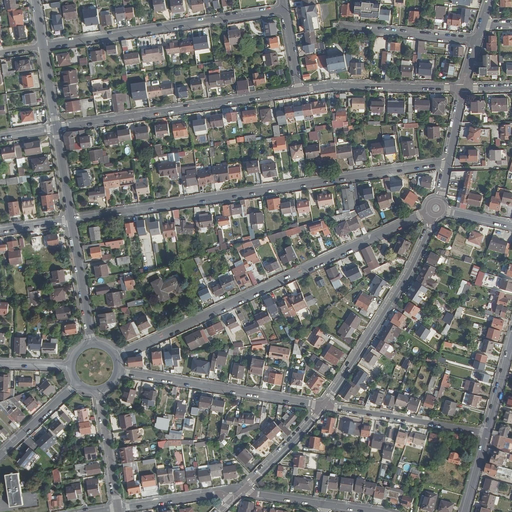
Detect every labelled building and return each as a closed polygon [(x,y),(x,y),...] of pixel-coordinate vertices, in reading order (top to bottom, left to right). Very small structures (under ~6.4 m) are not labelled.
[(17,4),(15,0),(5,0),(7,10),(10,10),(19,8),(20,8),(19,4),(17,4)] [(166,10),(164,0),(152,0),(155,12),(166,10)] [(184,12),(181,0),(175,0),(170,1),(172,13),(184,12)] [(204,8),(203,0),(195,0),(191,1),(193,11),(205,10),(204,8)] [(212,2),(212,0),(203,0),(204,8),(209,8),(208,2),(212,2)] [(380,10),(381,4),(356,1),(356,5),(354,14),(361,15),(361,17),(373,19),(373,16),(379,17),(380,10)] [(388,11),(389,2),(381,1),(381,4),(380,10),(388,11)] [(354,14),(356,5),(349,4),(348,6),(343,5),(342,15),(354,16),(354,14)] [(78,18),(76,5),(64,7),(66,21),(78,18)] [(321,30),(316,5),(307,7),(296,9),(298,19),(301,19),(303,27),(299,27),(301,34),(305,33),(315,31),(321,30)] [(441,17),(441,12),(444,12),(445,8),(442,8),(442,7),(439,6),(437,6),(436,6),(435,17),(441,17)] [(21,19),(24,19),(23,11),(20,11),(19,8),(10,10),(13,27),(14,27),(22,26),(21,19)] [(124,9),(124,8),(115,10),(117,22),(121,21),(121,20),(126,19),(124,9)] [(135,18),(133,8),(124,9),(126,19),(126,20),(130,20),(130,19),(135,18)] [(468,23),(469,13),(470,13),(471,9),(463,9),(462,16),(461,22),(468,23)] [(418,22),(419,12),(410,11),(410,15),(409,15),(409,21),(418,22)] [(461,22),(462,16),(448,14),(447,25),(460,26),(461,22)] [(64,29),(61,15),(53,17),(55,31),(64,29)] [(113,24),(111,15),(102,16),(103,24),(100,24),(101,32),(105,31),(104,26),(113,24)] [(432,25),(433,16),(422,15),(422,19),(421,19),(421,22),(429,23),(429,25),(432,25)] [(100,24),(99,19),(90,20),(90,22),(84,23),(85,29),(96,27),(98,32),(101,32),(100,24)] [(277,35),(275,23),(264,25),(266,37),(277,35)] [(26,38),(24,25),(22,26),(14,27),(15,40),(26,38)] [(242,43),(240,30),(229,32),(229,35),(231,45),(242,43)] [(317,44),(315,31),(305,33),(307,46),(317,44)] [(496,51),(496,37),(490,37),(490,44),(487,44),(488,51),(496,51)] [(280,52),(278,38),(270,39),(272,48),(265,50),(266,55),(266,54),(277,53),(280,52)] [(194,42),(194,40),(184,42),(184,43),(180,44),(182,53),(195,51),(194,42)] [(203,64),(199,41),(194,42),(195,51),(198,65),(203,64)] [(180,44),(180,42),(166,44),(168,55),(182,53),(180,44)] [(400,52),(401,44),(389,43),(388,46),(391,47),(391,51),(400,52)] [(117,55),(116,46),(108,47),(109,54),(113,54),(114,55),(117,55)] [(165,60),(163,46),(159,47),(159,49),(153,50),(155,61),(165,60)] [(464,58),(465,48),(450,47),(450,51),(455,52),(455,57),(464,58)] [(106,60),(105,49),(101,50),(101,51),(92,52),(93,62),(106,60)] [(155,61),(153,50),(146,51),(146,49),(142,50),(144,63),(155,61)] [(141,63),(139,53),(124,55),(126,66),(141,63)] [(279,65),(277,53),(266,54),(268,67),(279,65)] [(70,65),(69,54),(58,56),(60,67),(70,65)] [(328,67),(326,55),(317,57),(317,56),(306,57),(308,71),(317,69),(315,59),(317,59),(317,60),(320,60),(322,68),(328,67)] [(346,58),(346,56),(328,59),(330,74),(348,71),(348,68),(346,58)] [(491,68),(491,56),(485,56),(485,68),(480,69),(480,75),(482,76),(488,76),(491,75),(491,76),(500,76),(500,68),(491,68)] [(362,75),(362,68),(364,68),(364,64),(352,63),(352,59),(346,58),(348,68),(352,68),(352,75),(362,75)] [(30,69),(29,59),(15,61),(16,71),(30,69)] [(17,72),(15,72),(15,71),(8,71),(7,64),(2,64),(4,76),(17,74),(17,72)] [(432,75),(433,65),(421,64),(420,74),(432,75)] [(453,77),(455,65),(446,64),(443,76),(453,77)] [(413,77),(413,66),(402,66),(402,71),(403,71),(403,76),(413,77)] [(79,83),(77,70),(65,72),(66,81),(65,81),(65,85),(75,84),(79,83)] [(237,82),(235,72),(221,74),(222,87),(227,86),(227,84),(237,82)] [(267,83),(266,74),(259,76),(258,73),(253,74),(255,86),(261,86),(261,84),(267,83)] [(222,87),(221,74),(210,76),(212,86),(218,85),(219,87),(222,87)] [(204,90),(203,83),(207,83),(205,75),(200,76),(201,80),(192,82),(193,91),(204,90)] [(33,86),(32,76),(23,77),(24,87),(33,86)] [(256,92),(255,86),(250,87),(250,85),(249,81),(237,82),(239,94),(256,92)] [(174,94),(173,83),(162,85),(163,96),(174,94)] [(77,97),(75,84),(65,85),(64,85),(66,98),(77,97)] [(112,95),(111,88),(103,89),(102,85),(93,87),(94,96),(99,95),(100,93),(103,93),(105,100),(113,98),(112,95)] [(163,96),(162,85),(147,87),(148,95),(149,97),(163,96)] [(147,87),(147,86),(139,88),(141,97),(140,97),(141,103),(147,102),(146,95),(148,95),(147,87)] [(189,97),(187,87),(177,89),(178,98),(189,97)] [(36,103),(35,93),(25,94),(27,104),(36,103)] [(128,101),(126,93),(112,95),(113,98),(115,113),(123,112),(122,102),(128,101)] [(407,105),(407,98),(395,98),(395,105),(405,106),(405,117),(408,118),(409,106),(409,105),(407,105)] [(365,110),(365,99),(353,99),(353,109),(365,110)] [(384,113),(384,99),(379,99),(379,102),(371,101),(371,112),(384,113)] [(430,111),(430,101),(420,101),(420,99),(415,99),(415,110),(418,110),(418,113),(421,113),(421,110),(430,111)] [(446,105),(447,100),(434,99),(434,115),(444,115),(444,105),(446,105)] [(509,112),(509,99),(492,100),(492,112),(509,112)] [(82,110),(80,100),(66,102),(68,113),(82,110)] [(485,113),(485,101),(473,102),(473,113),(485,113)] [(327,113),(326,103),(317,104),(317,103),(311,104),(313,115),(327,113)] [(313,115),(311,104),(302,106),(304,115),(304,117),(313,115)] [(285,108),(284,106),(281,106),(281,112),(277,112),(278,122),(287,121),(286,117),(285,108)] [(293,108),(293,106),(285,108),(286,117),(295,115),(293,108)] [(304,115),(302,106),(293,108),(295,115),(295,117),(304,115)] [(275,121),(274,115),(272,116),(271,109),(261,110),(263,123),(275,121)] [(35,120),(33,110),(21,112),(23,121),(35,120)] [(258,122),(256,111),(241,113),(242,120),(245,120),(245,124),(258,122)] [(241,113),(241,112),(227,114),(229,122),(242,120),(241,113)] [(346,121),(346,112),(342,112),(342,113),(337,113),(337,118),(332,119),(333,129),(337,129),(337,121),(346,121)] [(225,125),(223,114),(211,116),(211,118),(206,119),(207,128),(225,125)] [(207,128),(206,119),(194,121),(195,132),(208,130),(207,128)] [(188,135),(186,124),(174,125),(175,137),(188,135)] [(170,136),(169,125),(156,127),(158,138),(170,136)] [(511,136),(511,125),(501,125),(502,140),(509,140),(509,136),(511,136)] [(150,138),(149,127),(136,129),(138,140),(150,138)] [(441,139),(441,128),(429,128),(429,139),(441,139)] [(478,142),(481,130),(471,128),(468,140),(478,142)] [(132,140),(131,129),(118,131),(118,133),(120,142),(132,140)] [(76,144),(75,137),(80,136),(80,131),(67,133),(65,136),(66,145),(74,144),(76,144)] [(319,140),(318,132),(316,132),(310,133),(312,141),(319,140)] [(120,142),(118,133),(108,134),(108,135),(104,136),(106,146),(120,143),(120,142)] [(286,149),(284,137),(280,137),(277,138),(278,145),(274,145),(275,150),(286,149)] [(43,152),(41,140),(25,143),(27,154),(43,152)] [(398,153),(396,140),(384,141),(384,142),(386,153),(386,154),(398,153)] [(386,153),(384,142),(372,144),(374,155),(386,153)] [(419,155),(418,148),(414,148),(413,142),(403,143),(403,148),(405,147),(406,156),(408,156),(408,159),(412,158),(412,156),(419,155)] [(336,148),(335,143),(330,143),(331,147),(327,148),(328,149),(321,150),(321,156),(322,160),(329,159),(330,160),(337,159),(336,148)] [(305,159),(303,145),(291,147),(293,159),(294,159),(295,161),(305,159)] [(321,150),(320,145),(305,147),(307,159),(321,156),(321,150)] [(355,166),(352,146),(336,148),(337,159),(349,157),(350,166),(355,166)] [(16,157),(15,147),(1,149),(3,159),(16,157)] [(104,156),(103,149),(91,151),(92,161),(101,160),(102,164),(105,164),(104,156)] [(367,160),(365,149),(355,151),(356,161),(367,160)] [(479,162),(479,151),(470,151),(470,157),(470,162),(479,162)] [(500,161),(500,151),(491,151),(491,162),(500,161)] [(182,172),(179,153),(174,153),(176,163),(159,165),(160,177),(170,175),(171,180),(178,179),(177,173),(182,172)] [(25,176),(22,158),(17,159),(20,177),(21,176),(25,176)] [(49,164),(48,159),(43,160),(43,158),(33,159),(35,172),(47,169),(47,164),(49,164)] [(260,166),(259,161),(247,163),(248,172),(260,170),(260,166)] [(278,175),(276,163),(260,166),(260,170),(261,178),(278,175)] [(230,179),(229,169),(228,167),(213,169),(213,170),(215,183),(217,182),(217,181),(230,179)] [(242,177),(240,167),(229,169),(230,179),(242,177)] [(90,186),(88,170),(74,172),(75,175),(77,175),(79,188),(90,186)] [(215,183),(213,170),(197,172),(199,183),(200,187),(203,186),(203,185),(207,184),(207,183),(210,182),(210,183),(215,183)] [(136,179),(134,171),(119,173),(121,186),(136,184),(136,179)] [(469,194),(474,171),(452,172),(451,177),(467,177),(459,208),(466,210),(467,204),(469,194)] [(199,183),(197,172),(188,174),(188,176),(184,176),(185,186),(191,186),(190,184),(199,183)] [(121,186),(119,173),(103,176),(105,186),(105,188),(121,186)] [(42,181),(41,175),(33,176),(34,182),(38,182),(38,186),(43,185),(44,195),(49,194),(54,193),(52,180),(42,181)] [(150,192),(148,177),(136,179),(136,184),(138,195),(146,194),(145,192),(150,192)] [(429,192),(432,179),(423,177),(421,186),(422,187),(421,190),(429,192)] [(105,188),(105,186),(100,187),(100,189),(96,190),(96,192),(90,193),(91,198),(95,198),(95,199),(98,199),(98,197),(107,196),(105,188)] [(370,190),(370,187),(366,188),(366,189),(361,190),(362,201),(372,199),(370,190)] [(504,193),(505,189),(498,187),(496,198),(492,197),(490,208),(500,211),(501,206),(502,202),(504,193)] [(353,209),(350,191),(349,189),(341,190),(344,210),(353,209)] [(412,206),(417,197),(410,193),(405,202),(412,206)] [(511,206),(511,194),(504,193),(502,202),(508,204),(509,206),(511,206)] [(55,208),(53,199),(50,200),(49,194),(44,195),(42,195),(44,210),(55,208)] [(334,204),(332,194),(327,195),(327,196),(325,196),(324,194),(317,196),(319,207),(334,204)] [(389,200),(387,194),(377,197),(380,208),(395,204),(392,199),(389,200)] [(481,206),(483,197),(469,194),(467,204),(481,206)] [(280,204),(279,198),(267,200),(269,210),(274,209),(274,211),(276,210),(276,209),(281,208),(280,204)] [(296,212),(293,199),(289,200),(289,202),(280,204),(281,208),(282,214),(296,212)] [(247,214),(244,200),(239,200),(240,205),(233,206),(233,204),(228,205),(230,215),(242,213),(242,215),(247,214)] [(311,211),(309,200),(296,203),(299,213),(311,211)] [(20,215),(18,201),(9,203),(11,215),(15,215),(15,216),(20,215)] [(36,214),(34,201),(22,202),(24,215),(32,214),(36,214)] [(372,213),(368,203),(356,209),(360,219),(372,213)] [(229,224),(228,216),(230,216),(228,205),(223,206),(225,217),(218,218),(220,225),(229,224)] [(193,231),(194,226),(186,225),(186,221),(180,220),(178,210),(173,211),(175,224),(177,233),(181,234),(181,231),(193,231)] [(263,223),(262,212),(247,214),(249,227),(253,226),(253,224),(263,223)] [(361,228),(356,218),(352,220),(349,214),(343,216),(346,223),(336,228),(340,238),(361,228)] [(213,226),(212,215),(199,217),(199,218),(195,218),(196,228),(200,227),(201,228),(213,226)] [(158,221),(149,223),(151,236),(160,234),(158,221)] [(136,232),(134,222),(125,224),(127,234),(129,233),(130,237),(134,236),(133,232),(136,232)] [(326,229),(324,224),(321,225),(321,222),(310,226),(312,233),(314,235),(316,234),(317,232),(326,229)] [(177,233),(175,224),(168,225),(167,224),(163,225),(165,237),(177,235),(177,233)] [(101,239),(99,226),(90,227),(90,234),(92,234),(93,240),(101,239)] [(301,231),(305,230),(303,226),(299,227),(292,229),(285,231),(287,236),(301,232),(301,231)] [(447,243),(452,233),(441,228),(437,238),(447,243)] [(476,243),(480,234),(469,229),(465,239),(476,243)] [(59,244),(58,233),(44,236),(46,247),(59,244)] [(508,254),(511,245),(498,241),(499,239),(493,237),(488,249),(508,254)] [(407,251),(411,243),(401,238),(394,252),(403,256),(406,250),(407,251)] [(145,269),(155,268),(154,258),(152,258),(150,244),(151,244),(151,239),(140,240),(141,246),(144,245),(144,248),(141,248),(142,256),(144,255),(145,269)] [(14,247),(18,246),(17,241),(8,243),(10,251),(15,251),(14,247)] [(238,251),(253,246),(253,245),(251,241),(235,246),(238,251)] [(102,257),(100,243),(83,245),(84,250),(91,248),(93,258),(102,257)] [(297,258),(292,246),(285,249),(287,254),(281,257),(284,264),(297,258)] [(380,266),(370,247),(361,251),(371,271),(380,266)] [(23,262),(21,250),(9,252),(11,264),(23,262)] [(259,258),(255,250),(245,254),(248,261),(253,259),(254,260),(259,258)] [(436,267),(441,257),(432,253),(427,263),(436,267)] [(131,262),(130,256),(117,258),(119,265),(131,262)] [(282,267),(278,257),(266,263),(267,266),(265,266),(268,273),(282,267)] [(405,267),(408,262),(401,259),(399,264),(405,267)] [(375,275),(390,266),(388,262),(384,264),(380,266),(371,271),(372,273),(375,275)] [(109,276),(107,264),(96,266),(97,273),(99,273),(99,277),(109,276)] [(425,288),(435,269),(426,265),(420,277),(419,277),(416,282),(417,282),(425,288)] [(470,275),(476,277),(479,267),(473,265),(470,275)] [(343,289),(337,275),(338,274),(335,267),(326,271),(336,292),(343,289)] [(362,277),(359,270),(358,267),(351,271),(350,269),(346,271),(351,282),(362,277)] [(65,281),(63,269),(52,271),(54,283),(65,281)] [(257,285),(251,271),(248,273),(254,286),(257,285)] [(137,284),(133,277),(132,272),(124,273),(126,286),(137,284)] [(250,282),(245,272),(234,277),(238,287),(250,282)] [(185,291),(178,276),(163,283),(161,280),(153,283),(161,300),(169,296),(166,292),(176,287),(179,293),(185,291)] [(234,287),(229,276),(220,281),(221,283),(224,291),(234,287)] [(382,290),(382,289),(383,286),(384,287),(384,286),(385,287),(387,283),(376,276),(372,283),(376,285),(370,294),(377,299),(380,295),(379,295),(382,290)] [(482,283),(483,279),(478,277),(474,285),(482,287),(483,283),(482,283)] [(511,291),(511,290),(511,281),(503,279),(500,288),(511,291)] [(324,286),(322,280),(316,283),(319,288),(324,286)] [(416,302),(425,288),(417,282),(413,288),(412,288),(410,291),(411,292),(408,297),(416,302)] [(224,291),(221,283),(211,287),(216,296),(225,292),(224,291)] [(108,293),(107,287),(95,289),(96,295),(107,293),(108,293)] [(208,287),(196,291),(200,302),(212,297),(208,287)] [(65,301),(64,289),(50,291),(52,303),(65,301)] [(508,300),(503,299),(504,293),(491,290),(490,294),(494,296),(492,303),(499,305),(503,306),(506,307),(508,300)] [(39,304),(37,291),(30,292),(32,303),(34,303),(35,305),(39,304)] [(121,305),(119,291),(108,293),(107,293),(109,307),(121,305)] [(305,299),(301,292),(293,295),(292,292),(287,294),(289,297),(294,309),(306,303),(305,299)] [(366,312),(374,299),(372,297),(371,298),(364,293),(356,306),(362,310),(360,314),(365,317),(368,313),(366,312)] [(315,304),(311,296),(305,299),(306,303),(309,307),(315,304)] [(294,309),(289,297),(278,302),(282,311),(281,311),(283,314),(294,309)] [(276,306),(272,298),(263,302),(267,310),(276,306)] [(8,313),(9,304),(0,303),(0,313),(1,314),(1,312),(8,313)] [(415,318),(420,310),(411,303),(405,312),(415,318)] [(505,318),(508,310),(503,308),(503,306),(499,305),(497,314),(501,315),(500,317),(505,318)] [(459,318),(463,308),(458,306),(454,316),(459,318)] [(72,317),(70,308),(65,309),(64,307),(56,308),(58,319),(72,317)] [(272,320),(267,311),(255,316),(257,320),(259,326),(272,320)] [(116,323),(114,312),(105,314),(105,315),(100,316),(100,322),(102,322),(102,326),(101,326),(102,330),(109,329),(109,324),(116,323)] [(354,330),(361,319),(351,313),(345,323),(354,330)] [(402,326),(407,318),(399,313),(397,316),(396,315),(391,323),(399,328),(401,324),(402,326)] [(150,326),(145,315),(137,320),(142,330),(150,326)] [(77,333),(75,317),(67,319),(68,325),(62,326),(64,335),(77,333)] [(239,325),(235,318),(226,322),(230,329),(239,325)] [(501,332),(504,322),(494,319),(491,329),(501,332)] [(259,331),(259,330),(261,329),(259,326),(257,320),(254,322),(255,324),(245,329),(248,335),(259,331)] [(140,334),(134,322),(121,328),(126,340),(140,334)] [(217,334),(217,333),(224,330),(220,322),(203,331),(207,339),(217,334)] [(349,338),(354,330),(345,323),(339,333),(342,335),(340,338),(349,344),(352,340),(349,338)] [(392,337),(394,335),(393,334),(397,328),(391,324),(381,340),(383,341),(388,344),(390,340),(392,342),(394,338),(392,337)] [(425,342),(431,332),(421,326),(419,330),(420,330),(416,336),(425,342)] [(500,335),(501,332),(491,329),(489,328),(489,330),(486,329),(484,337),(487,338),(487,339),(490,340),(491,338),(497,340),(498,334),(500,335)] [(203,331),(203,329),(185,338),(191,350),(208,341),(207,339),(203,331)] [(319,350),(325,341),(322,338),(324,335),(316,330),(314,334),(317,336),(311,345),(319,350)] [(25,353),(26,338),(15,338),(15,353),(25,353)] [(42,339),(30,338),(30,349),(42,349),(42,343),(42,339)] [(491,355),(495,343),(485,340),(481,352),(491,355)] [(386,352),(389,348),(392,350),(393,348),(388,344),(383,341),(377,350),(391,359),(393,356),(386,352)] [(56,354),(56,344),(42,343),(42,349),(42,353),(56,354)] [(403,349),(392,343),(391,345),(401,352),(403,349)] [(284,358),(285,349),(270,346),(269,356),(284,358)] [(342,358),(344,354),(333,347),(325,359),(336,366),(341,357),(342,358)] [(380,360),(382,356),(374,350),(371,354),(370,354),(365,361),(373,367),(378,359),(380,360)] [(143,365),(142,352),(135,355),(136,358),(129,359),(130,366),(143,365)] [(225,364),(226,354),(218,352),(217,358),(212,358),(211,363),(210,371),(214,371),(215,363),(225,364)] [(318,360),(319,358),(313,354),(309,360),(315,364),(318,360)] [(406,370),(411,361),(405,358),(400,367),(406,370)] [(177,368),(179,361),(168,359),(166,367),(177,368)] [(210,371),(211,363),(193,360),(192,371),(210,374),(210,371)] [(264,366),(265,362),(253,360),(251,372),(263,374),(264,369),(264,366)] [(328,366),(318,360),(315,364),(314,366),(323,373),(328,366)] [(160,372),(158,364),(152,362),(151,370),(160,372)] [(485,379),(488,367),(479,364),(476,376),(485,379)] [(243,378),(245,367),(234,365),(233,376),(243,378)] [(363,385),(369,376),(361,371),(355,380),(356,380),(354,384),(361,388),(365,391),(367,388),(363,385)] [(64,384),(60,373),(51,372),(56,387),(64,384)] [(281,385),(282,375),(266,373),(264,382),(281,385)] [(302,389),(304,375),(294,373),(292,384),(296,385),(296,388),(302,389)] [(317,392),(325,381),(316,374),(307,385),(317,392)] [(15,397),(15,389),(7,389),(8,376),(1,375),(0,393),(0,392),(0,402),(14,398),(15,397)] [(432,389),(436,378),(432,376),(428,387),(432,389)] [(32,387),(33,379),(20,378),(19,387),(32,387)] [(55,390),(47,381),(40,388),(48,397),(55,390)] [(477,393),(480,384),(470,381),(467,390),(477,393)] [(354,384),(352,383),(342,398),(347,401),(351,394),(356,397),(361,388),(354,384)] [(133,403),(137,390),(126,387),(122,400),(133,403)] [(155,401),(157,392),(151,391),(151,393),(146,392),(146,390),(142,389),(141,394),(143,394),(143,399),(155,401)] [(381,405),(385,393),(379,391),(378,394),(376,393),(374,397),(372,397),(373,396),(370,394),(364,407),(369,408),(371,402),(381,405)] [(393,408),(399,392),(396,391),(394,395),(396,395),(395,397),(388,395),(385,404),(393,408)] [(437,398),(439,392),(435,391),(434,396),(435,396),(435,398),(428,396),(424,405),(433,409),(435,402),(437,398)] [(411,398),(411,397),(399,393),(395,404),(399,405),(400,404),(407,407),(411,398)] [(476,407),(478,401),(481,402),(482,398),(464,393),(462,403),(476,407)] [(31,411),(39,404),(31,396),(24,403),(31,411)] [(27,415),(19,407),(21,405),(14,398),(0,402),(0,408),(7,417),(11,413),(18,421),(19,422),(27,415)] [(213,400),(213,399),(206,398),(206,399),(201,398),(199,409),(204,410),(204,408),(211,409),(213,400)] [(417,413),(421,402),(411,398),(407,407),(406,409),(417,413)] [(223,413),(225,402),(213,400),(211,409),(211,411),(223,413)] [(454,417),(458,404),(447,401),(443,414),(454,417)] [(70,419),(76,408),(72,405),(66,415),(68,417),(70,419)] [(186,414),(184,414),(185,406),(178,405),(176,417),(185,419),(186,414)] [(190,414),(197,415),(198,408),(191,407),(190,414)] [(90,421),(88,409),(79,410),(81,423),(90,421)] [(511,412),(507,411),(503,423),(511,425),(511,423),(511,412)] [(287,427),(297,417),(292,413),(289,417),(285,414),(282,418),(285,421),(283,423),(287,427)] [(132,426),(130,414),(120,416),(122,428),(123,428),(124,431),(136,429),(137,429),(137,425),(132,426)] [(252,424),(254,416),(240,414),(239,422),(252,424)] [(168,424),(169,417),(158,415),(157,422),(168,424)] [(234,425),(235,418),(228,417),(227,424),(223,423),(221,435),(228,436),(230,424),(234,425)] [(193,429),(194,420),(185,419),(183,427),(193,429)] [(333,435),(335,420),(330,419),(329,426),(327,426),(326,429),(323,428),(322,434),(333,435)] [(62,430),(65,427),(59,421),(50,429),(56,435),(62,430)] [(276,435),(281,430),(278,427),(274,422),(268,427),(276,435)] [(361,437),(363,426),(343,422),(343,424),(341,424),(340,430),(344,431),(343,434),(356,436),(356,439),(361,440),(361,437)] [(92,433),(90,423),(81,424),(82,435),(92,433)] [(291,433),(282,423),(278,427),(281,430),(283,432),(288,436),(291,433)] [(241,434),(259,429),(258,425),(242,430),(241,434)] [(371,434),(372,428),(363,426),(361,437),(370,439),(369,448),(372,448),(374,436),(374,435),(371,434)] [(508,436),(509,433),(508,433),(509,428),(501,426),(499,434),(493,432),(492,435),(497,436),(506,439),(507,436),(508,436)] [(276,435),(268,427),(263,433),(266,436),(270,440),(276,435)] [(139,438),(140,436),(139,435),(138,434),(137,434),(136,429),(124,431),(125,437),(122,437),(122,442),(126,441),(126,442),(138,440),(138,439),(139,438)] [(44,452),(57,440),(50,432),(36,443),(44,452)] [(407,444),(410,437),(407,436),(408,434),(404,433),(404,435),(399,434),(396,444),(406,447),(407,444)] [(424,449),(427,438),(416,435),(416,436),(411,434),(410,437),(407,444),(424,449)] [(438,444),(439,437),(431,435),(429,442),(438,444)] [(269,446),(273,443),(270,440),(266,436),(263,440),(262,438),(254,446),(260,454),(264,451),(268,448),(267,448),(269,446)] [(385,443),(386,438),(374,436),(372,448),(381,450),(382,443),(385,443)] [(511,452),(511,450),(511,440),(506,439),(497,436),(494,448),(496,448),(495,451),(505,454),(510,455),(511,452)] [(324,452),(325,440),(310,438),(308,450),(324,452)] [(160,451),(168,441),(159,442),(160,451)] [(134,462),(131,446),(121,448),(123,464),(124,464),(132,462),(134,462)] [(30,469),(40,456),(29,447),(26,451),(27,452),(21,460),(30,469)] [(98,459),(95,447),(86,449),(87,461),(98,459)] [(390,461),(393,450),(388,448),(385,459),(390,461)] [(245,464),(253,457),(245,449),(237,456),(245,464)] [(501,468),(505,454),(495,451),(493,459),(492,458),(491,464),(497,465),(497,467),(499,467),(501,468)] [(61,464),(64,454),(60,452),(56,462),(61,464)] [(459,465),(461,456),(452,454),(449,463),(459,465)] [(305,470),(306,458),(296,457),(295,468),(298,469),(305,470)] [(21,460),(20,459),(17,462),(29,471),(30,469),(21,460)] [(135,480),(132,464),(132,465),(132,462),(124,464),(127,481),(135,480)] [(101,473),(99,465),(87,467),(87,464),(76,465),(78,477),(101,473)] [(223,467),(223,464),(210,466),(211,470),(212,476),(224,474),(223,467)] [(511,478),(511,470),(501,468),(499,467),(499,469),(495,468),(495,466),(493,465),(492,467),(488,466),(487,467),(486,467),(485,471),(486,472),(485,474),(490,475),(489,477),(496,478),(497,474),(511,478)] [(237,476),(236,466),(223,467),(224,474),(225,478),(237,476)] [(195,475),(199,474),(199,471),(198,467),(194,467),(195,471),(187,472),(188,483),(196,482),(195,475)] [(62,482),(59,468),(55,470),(56,476),(54,477),(54,482),(57,481),(57,483),(62,482)] [(170,482),(168,470),(157,471),(158,476),(160,476),(161,484),(170,482)] [(212,476),(211,470),(199,471),(199,474),(200,482),(213,481),(212,476)] [(185,480),(184,471),(174,472),(176,482),(185,480)] [(24,505),(19,474),(16,474),(16,473),(12,473),(13,475),(8,475),(13,507),(24,505)] [(156,485),(155,475),(143,476),(144,485),(147,484),(148,486),(156,485)] [(311,491),(313,481),(296,478),(294,488),(311,491)] [(337,490),(338,479),(329,478),(329,481),(328,489),(337,490)] [(100,494),(98,484),(99,484),(99,479),(88,481),(89,485),(88,486),(89,495),(100,494)] [(353,491),(354,481),(342,480),(340,491),(345,492),(345,490),(353,491)] [(364,494),(366,483),(366,481),(358,480),(355,492),(364,494)] [(495,494),(498,482),(487,480),(484,491),(495,494)] [(266,486),(261,481),(258,483),(263,489),(266,486)] [(142,492),(141,486),(137,486),(137,482),(128,483),(130,494),(142,492)] [(82,492),(81,483),(72,485),(72,488),(67,489),(69,500),(78,499),(77,493),(82,492)] [(375,494),(376,488),(377,485),(366,483),(364,494),(368,495),(369,493),(375,494)] [(383,500),(385,490),(376,488),(375,494),(374,498),(383,500)] [(63,508),(62,496),(57,496),(57,502),(53,502),(51,494),(48,494),(50,510),(54,510),(54,507),(59,506),(60,509),(63,508)] [(428,511),(433,511),(437,497),(427,494),(423,510),(428,511)] [(494,505),(496,497),(484,494),(481,502),(484,503),(483,506),(482,506),(481,509),(492,511),(493,511),(495,506),(494,505)] [(401,506),(403,499),(393,497),(391,503),(401,506)] [(411,509),(414,500),(403,497),(403,499),(401,506),(411,509)] [(251,511),(252,510),(253,511),(254,505),(244,503),(243,509),(240,509),(239,511),(251,511)] [(452,511),(454,506),(442,503),(439,511),(452,511)]
